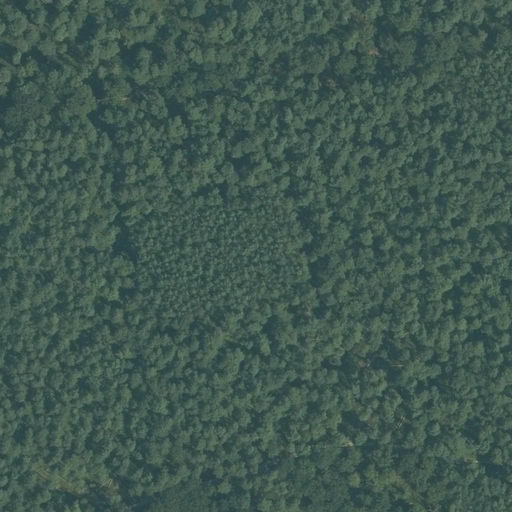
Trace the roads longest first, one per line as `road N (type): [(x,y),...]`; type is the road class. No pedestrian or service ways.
road 1 (track): [(112,511),(344,442)]
road 2 (track): [(511,462),(344,442)]
